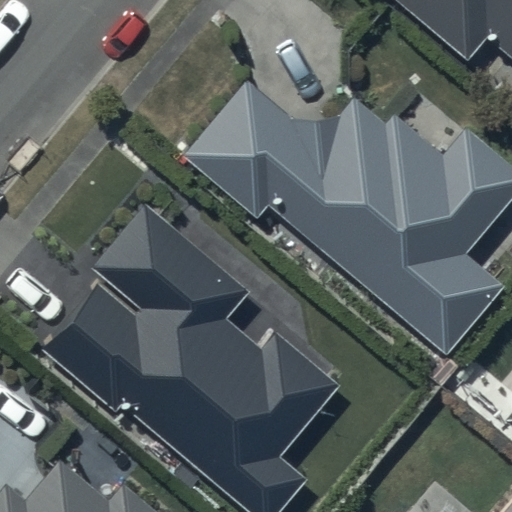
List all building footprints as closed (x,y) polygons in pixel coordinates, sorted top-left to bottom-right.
[(511,0),(405,0),(462,50),(482,27),(511,53),(511,0)] [(241,70),(178,146),(251,209),(263,196),(441,345),(499,278),(460,244),(511,184),(511,159),(463,117),(438,146),(389,104),(382,112),(352,87),(336,106),(286,107),(241,70)] [(243,280),(141,195),(88,259),(99,269),(39,341),(113,402),(118,395),(259,511),(267,511),(302,470),(276,448),(337,374),(271,319),(254,339),(218,309),(243,280)] [(511,400),(503,411),(511,419),(511,400)] [(0,511),(164,511),(121,474),(107,491),(60,450),(24,492),(6,476),(0,481),(0,511)] [(409,511),(404,508),(400,511),(511,511),(511,484),(487,511),(409,511)]
